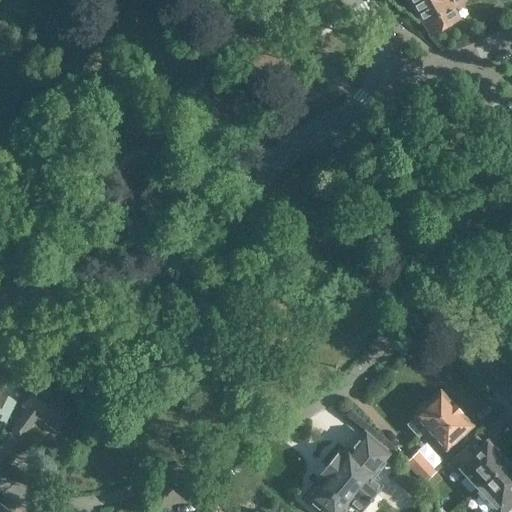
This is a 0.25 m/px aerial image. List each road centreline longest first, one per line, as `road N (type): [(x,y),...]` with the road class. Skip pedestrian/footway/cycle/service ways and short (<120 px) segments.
road 1 (residential): [(2,489),(90,502),(184,470),(296,419),(419,304)]
road 2 (unclassified): [(324,126),(271,165),(194,249),(167,264),(137,276),(0,295)]
road 3 (residential): [(419,304),(324,126)]
road 4 (residential): [(511,402),(419,304)]
